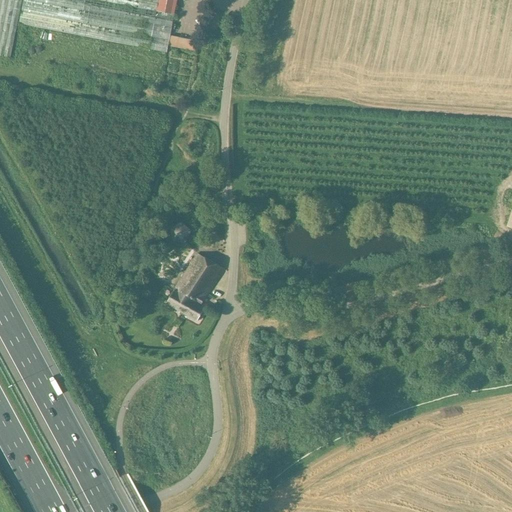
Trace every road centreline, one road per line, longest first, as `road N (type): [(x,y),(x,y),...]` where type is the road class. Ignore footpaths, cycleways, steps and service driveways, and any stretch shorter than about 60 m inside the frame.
road 1 (unclassified): [(231,308),(225,154),(242,0)]
road 2 (unclassified): [(511,260),(331,308),(231,308)]
road 3 (unclassified): [(231,308),(211,354),(211,452),(180,487),(129,511)]
road 4 (motorway): [(109,511),(0,307)]
